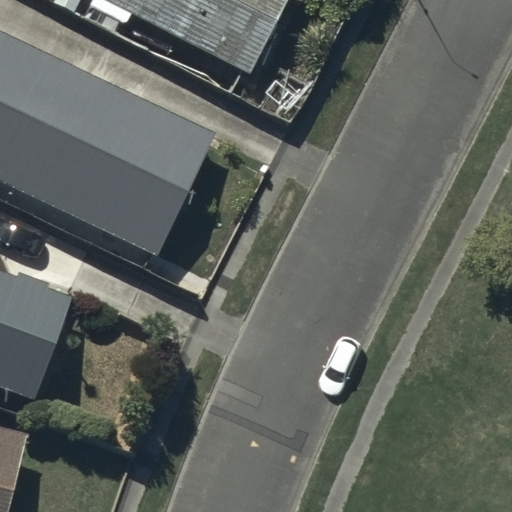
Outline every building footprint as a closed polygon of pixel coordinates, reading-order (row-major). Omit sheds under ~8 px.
[(77,0),(51,0),(52,0),(72,10),(77,0)] [(274,0),(91,0),(89,4),(122,22),(126,13),(238,71),(274,0)] [(211,132),(0,31),(0,180),(153,253),(211,132)] [(13,275),(0,269),(0,384),(28,394),(63,295),(42,287),(45,281),(15,270),(13,275)] [(0,511),(21,434),(0,428),(0,511)]
